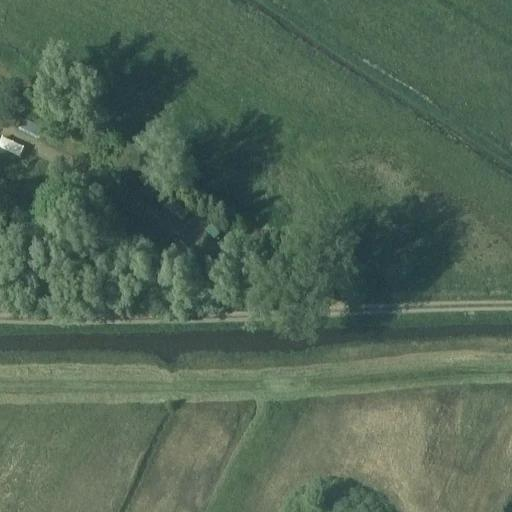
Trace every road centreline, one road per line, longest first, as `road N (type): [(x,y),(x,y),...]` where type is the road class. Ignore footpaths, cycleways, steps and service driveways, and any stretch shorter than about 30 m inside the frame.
road 1 (track): [(0,383),(152,387),(511,368)]
road 2 (unclassified): [(0,318),(202,321),(511,303)]
